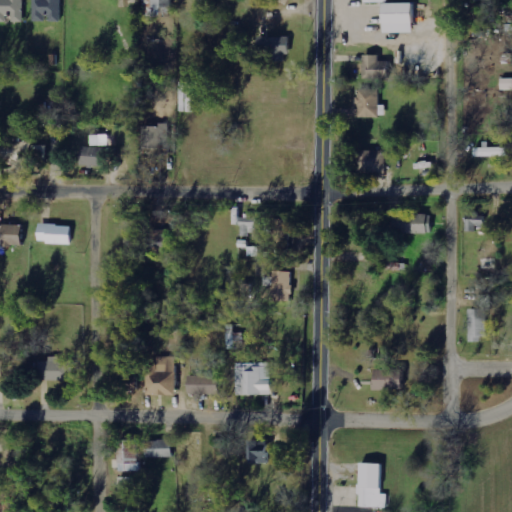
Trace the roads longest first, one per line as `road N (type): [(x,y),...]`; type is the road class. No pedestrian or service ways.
road 1 (residential): [(0,190),(320,194),(511,183)]
road 2 (secondary): [(317,511),(322,0)]
road 3 (residential): [(454,420),(0,411)]
road 4 (residential): [(454,420),(457,0)]
road 5 (residential): [(108,511),(101,191)]
